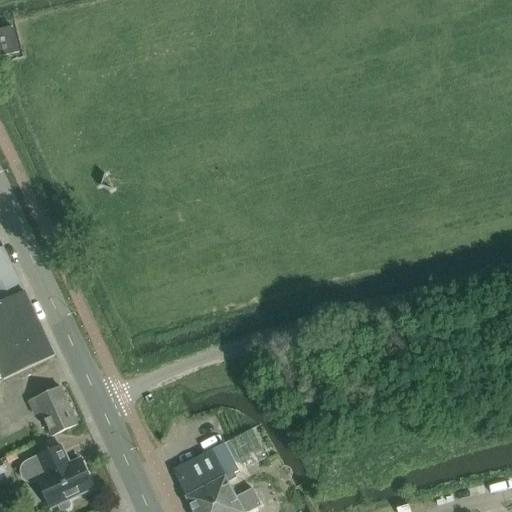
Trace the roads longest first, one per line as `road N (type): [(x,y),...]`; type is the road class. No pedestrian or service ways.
road 1 (unclassified): [(97,402),(235,348),(511,274)]
road 2 (tertiary): [(97,402),(0,190)]
road 3 (tertiary): [(147,511),(97,402)]
